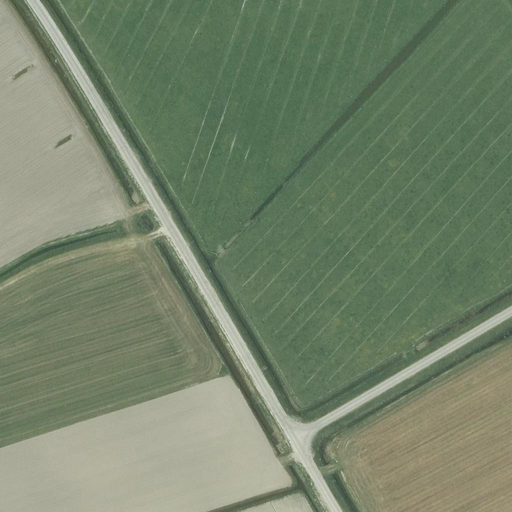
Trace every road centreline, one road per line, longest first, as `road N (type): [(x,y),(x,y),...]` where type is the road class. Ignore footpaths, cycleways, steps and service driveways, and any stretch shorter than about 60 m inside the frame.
road 1 (tertiary): [(294,438),(31,0)]
road 2 (unclassified): [(294,438),(511,311)]
